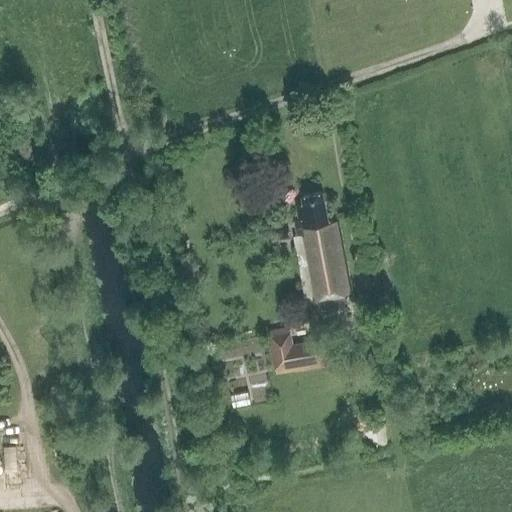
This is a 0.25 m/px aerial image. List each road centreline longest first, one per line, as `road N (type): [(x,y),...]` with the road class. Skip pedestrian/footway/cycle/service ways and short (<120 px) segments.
road 1 (track): [(122,156),(507,22)]
road 2 (track): [(122,156),(191,511)]
road 3 (track): [(122,156),(93,0)]
